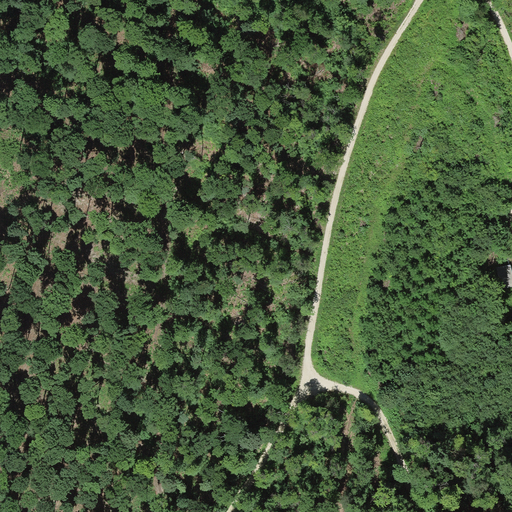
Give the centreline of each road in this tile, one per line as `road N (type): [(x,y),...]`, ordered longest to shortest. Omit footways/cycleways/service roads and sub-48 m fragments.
road 1 (track): [(418,511),(375,408),(343,388),(301,396),(324,251),(354,134),(372,81),(421,0)]
road 2 (track): [(228,511),(301,396)]
